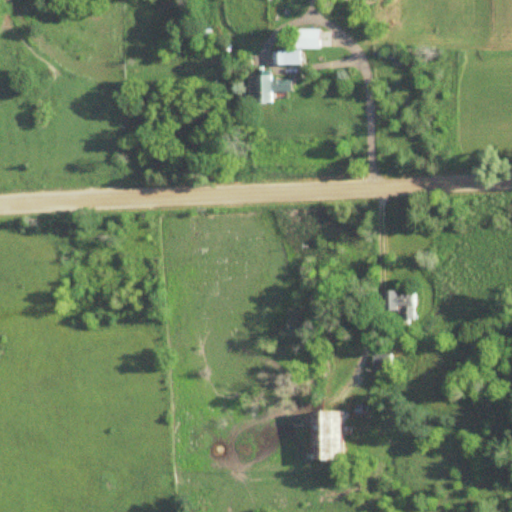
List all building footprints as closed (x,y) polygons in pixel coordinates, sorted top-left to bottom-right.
[(303,47),(324,47),(324,30),(303,30),(303,47)] [(277,50),(277,65),(305,65),(305,50),(277,50)] [(277,75),(261,75),(261,103),(278,103),(278,92),(293,92),(293,81),(277,81),(277,75)] [(393,320),(417,320),(417,291),(393,291),(393,320)] [(373,354),(373,370),(394,370),(394,354),(373,354)] [(351,461),(351,412),(319,411),(318,461),(351,461)]
